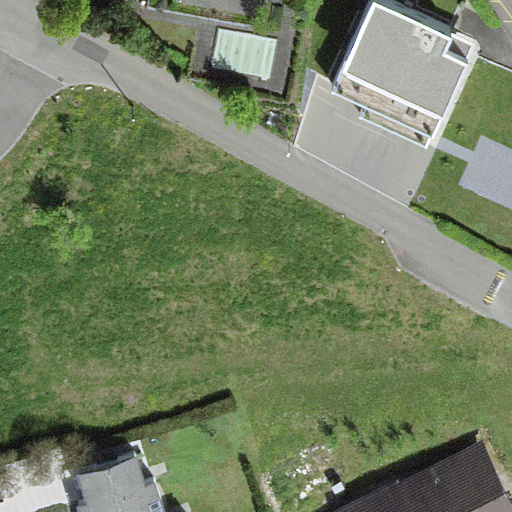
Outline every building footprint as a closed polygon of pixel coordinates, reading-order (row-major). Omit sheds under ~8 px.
[(444,30),(380,0),(366,0),(335,68),(435,114),(463,53),(439,42),(444,30)] [(140,448),(64,472),(70,491),(146,467),(140,448)] [(339,511),(507,511),(475,450),(398,491),(393,482),(339,511)] [(304,453),(258,476),(277,511),(324,511),(333,508),(304,453)] [(160,511),(149,477),(74,501),(77,511),(160,511)]
